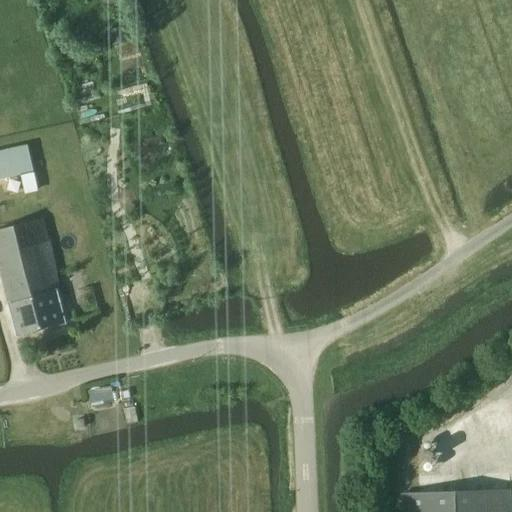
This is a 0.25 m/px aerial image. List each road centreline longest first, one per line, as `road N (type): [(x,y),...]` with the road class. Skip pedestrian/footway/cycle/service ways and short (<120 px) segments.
road 1 (unclassified): [(0,396),(223,349),(302,346)]
road 2 (unclassified): [(302,346),(403,295),(511,220)]
road 3 (unclassified): [(308,511),(302,346)]
